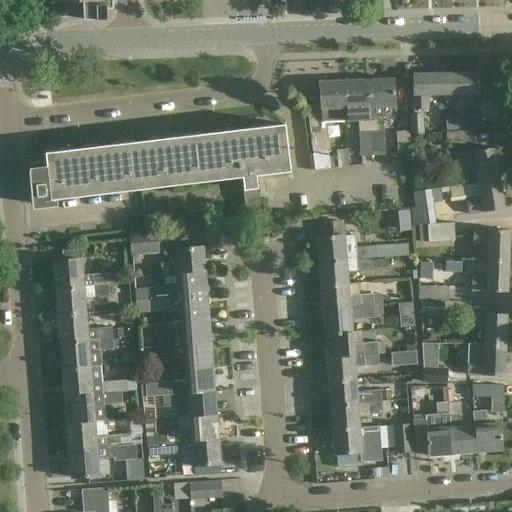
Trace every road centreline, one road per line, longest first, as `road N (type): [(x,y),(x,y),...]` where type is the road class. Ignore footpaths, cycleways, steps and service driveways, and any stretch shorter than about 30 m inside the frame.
road 1 (residential): [(8,123),(237,94),(255,86),(266,33)]
road 2 (residential): [(26,375),(8,123)]
road 3 (residential): [(266,33),(511,23)]
road 4 (residential): [(271,501),(279,480),(265,259)]
road 5 (residential): [(271,501),(511,480)]
road 6 (residential): [(129,36),(266,33)]
road 7 (residential): [(37,511),(26,375)]
road 8 (residential): [(1,44),(129,36)]
